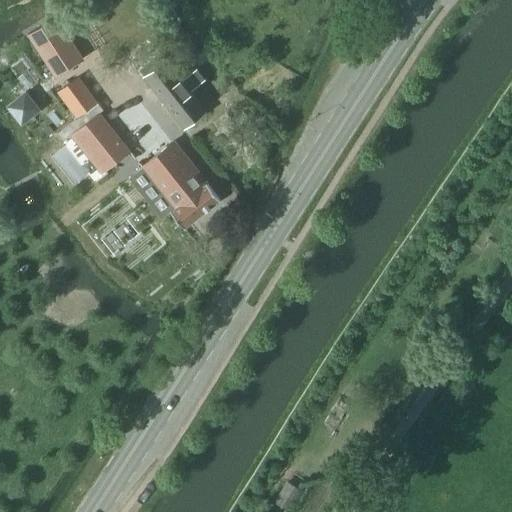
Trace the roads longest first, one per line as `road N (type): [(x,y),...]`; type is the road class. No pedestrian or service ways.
road 1 (primary): [(94,511),(347,100),(426,0)]
road 2 (unclassified): [(347,511),(427,392),(511,287)]
